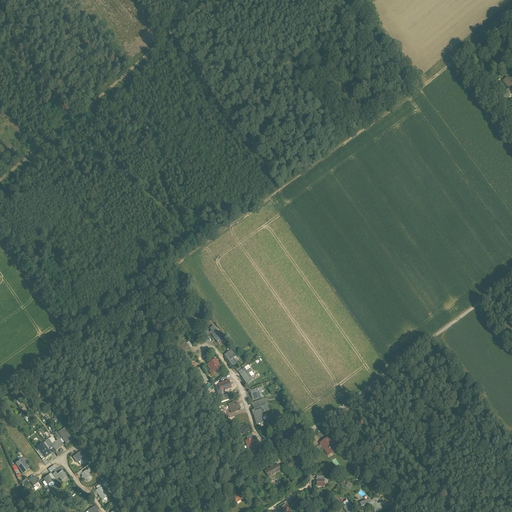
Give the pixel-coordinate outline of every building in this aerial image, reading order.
[(502,43),(493,48),(496,54),(499,52),(499,53),(499,52),(505,49),(502,43)] [(511,83),(507,77),(502,80),(508,89),(511,86),(511,83)] [(506,91),(498,97),(502,102),(510,97),(506,91)] [(207,330),(207,331),(209,333),(210,334),(211,333),(217,342),(218,342),(219,341),(220,343),(224,340),(214,326),(207,330)] [(187,358),(183,360),(183,361),(184,360),(187,364),(191,361),(189,357),(188,357),(188,356),(185,353),(184,351),(185,352),(184,353),(187,358)] [(236,356),(232,351),(231,352),(230,351),(226,354),(228,357),(227,358),(233,365),(237,362),(233,358),(236,356)] [(221,366),(216,359),(208,364),(211,369),(213,372),(221,366)] [(248,366),(244,368),(246,370),(246,371),(242,374),(241,375),(247,384),(256,378),(249,368),(248,366)] [(199,370),(194,374),(195,376),(196,375),(199,379),(203,376),(199,370)] [(229,380),(218,384),(220,390),(224,389),(224,390),(232,388),(229,380)] [(258,389),(250,391),(253,401),(256,400),(256,398),(261,396),(259,393),(263,392),(262,388),(261,386),(258,387),(258,389)] [(220,390),(218,391),(221,402),(229,400),(228,396),(226,395),(224,390),(224,389),(220,390)] [(238,404),(235,405),(234,402),(223,406),(224,410),(230,408),(232,413),(240,410),(240,411),(240,410),(238,404)] [(261,404),(255,406),(255,409),(254,409),(255,410),(255,412),(260,411),(260,413),(263,412),(264,413),(265,412),(270,410),(267,403),(263,404),(263,405),(261,406),(261,405),(261,404)] [(223,406),(221,407),(218,408),(220,410),(222,413),(226,419),(228,418),(224,411),(223,410),(224,410),(223,406)] [(260,411),(255,412),(255,410),(252,411),(257,425),(264,423),(260,413),(260,411)] [(248,425),(241,429),(244,434),(243,434),(243,435),(251,431),(248,425)] [(65,432),(63,430),(59,433),(63,438),(62,439),(66,445),(71,441),(68,437),(69,436),(66,431),(65,432)] [(247,440),(246,440),(249,452),(257,450),(254,438),(247,440)] [(328,438),(320,443),(326,452),(330,449),(332,453),(336,450),(328,438)] [(55,443),(53,439),(50,442),(52,445),(51,445),(53,448),(56,452),(61,448),(61,447),(60,446),(58,447),(56,443),(55,443)] [(50,442),(48,440),(45,442),(50,449),(52,448),(53,448),(51,445),(52,445),(50,442)] [(50,454),(43,444),(37,448),(45,458),(50,454)] [(86,461),(80,452),(78,454),(83,460),(82,460),(84,463),(86,461)] [(83,460),(78,454),(73,458),(74,460),(76,459),(79,463),(82,460),(83,460)] [(35,457),(31,460),(32,460),(31,461),(35,467),(40,463),(36,457),(35,457)] [(29,470),(22,459),(16,464),(19,468),(20,468),(24,473),(29,470)] [(274,467),(265,472),(268,478),(273,475),(277,473),(280,471),(281,471),(278,466),(274,468),(274,467)] [(87,471),(86,470),(83,473),(81,474),(85,480),(86,480),(90,477),(91,477),(88,473),(87,471)] [(57,475),(59,478),(62,482),(62,481),(67,478),(64,475),(62,472),(57,475)] [(48,476),(43,480),(48,486),(52,483),(49,479),(50,478),(48,476)] [(34,477),(29,480),(34,487),(38,483),(35,479),(36,479),(34,477)] [(108,497),(101,488),(97,490),(99,494),(98,494),(100,498),(101,498),(103,500),(108,497)] [(241,493),(233,498),(237,503),(244,498),(241,493)] [(370,499),(360,503),(362,510),(373,506),(375,511),(377,511),(382,510),(379,503),(377,504),(375,500),(371,501),(370,499)] [(346,506),(345,506),(349,511),(351,511),(354,510),(349,503),(346,506)]
